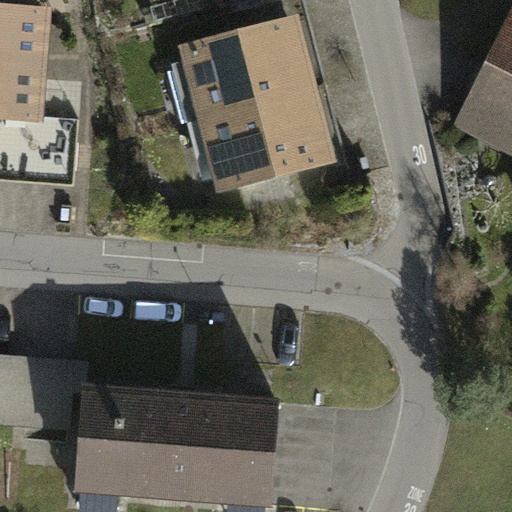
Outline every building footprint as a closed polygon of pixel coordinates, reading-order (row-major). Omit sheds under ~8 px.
[(0,0),(0,8),(15,10),(15,0),(0,0)] [(15,10),(0,8),(0,61),(39,65),(40,43),(43,12),(15,10)] [(291,23),(189,50),(193,65),(170,72),(183,123),(207,117),(309,91),(300,58),(291,23)] [(511,32),(474,106),(511,125),(511,32)] [(39,65),(0,61),(0,116),(35,119),(37,96),(39,65)] [(309,91),(207,117),(225,185),(327,159),(316,119),(309,91)] [(0,423),(72,429),(76,364),(0,358),(0,423)] [(86,390),(79,484),(269,498),(276,404),(183,397),(86,390)]
